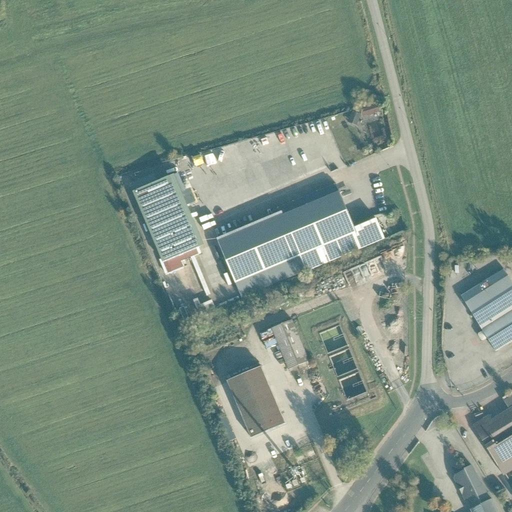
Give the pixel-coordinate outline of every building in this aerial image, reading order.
[(360,109),(362,116),(381,111),(379,104),(360,109)] [(360,115),(353,112),(349,122),(356,125),(360,115)] [(202,247),(173,175),(131,192),(160,263),(202,247)] [(282,213),(215,239),(237,285),(300,259),(306,272),(386,240),(377,219),(355,229),(338,193),(283,216),(282,213)] [(511,283),(503,269),(458,298),(495,356),(511,345),(511,283)] [(201,297),(196,299),(202,312),(218,306),(215,299),(204,304),(201,297)] [(293,369),(314,362),(299,321),(278,329),(293,369)] [(272,333),(276,332),(275,329),(265,332),(268,347),(280,344),(278,337),(273,338),(272,333)] [(258,437),(292,424),(270,367),(236,380),(258,437)] [(484,417),(474,424),(490,451),(511,438),(511,407),(488,422),(484,417)] [(457,474),(455,479),(466,502),(479,507),(492,501),(476,465),(457,474)] [(497,511),(492,501),(479,507),(472,510),(472,511),(497,511)]
